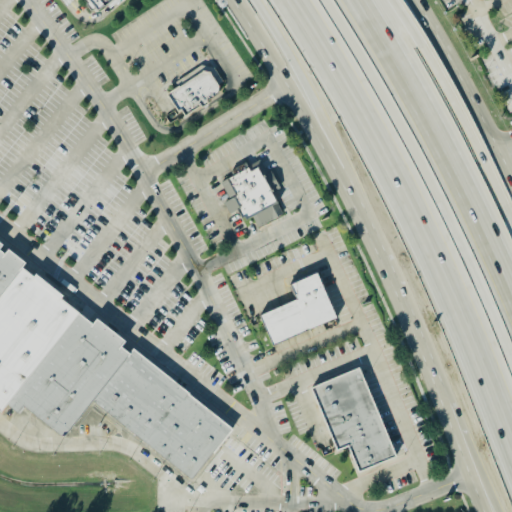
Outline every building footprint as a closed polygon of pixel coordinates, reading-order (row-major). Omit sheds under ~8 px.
[(94,0),(104,12),(118,0),(94,0)] [(223,94),(207,68),(166,94),(182,119),(223,94)] [(281,217),(256,165),(219,182),(228,201),(223,204),(228,215),(238,211),(242,221),(250,217),(256,229),(281,217)] [(233,430),(191,480),(93,401),(65,436),(61,437),(23,406),(17,413),(7,405),(0,413),(0,250),(129,354),(133,349),(233,430)] [(271,347),(335,319),(315,274),(287,286),(294,303),(259,318),(271,347)] [(358,368),(395,456),(358,472),(347,446),(337,451),(311,388),(358,368)]
